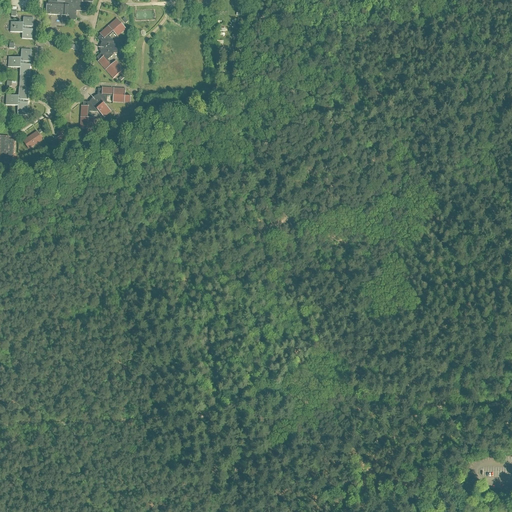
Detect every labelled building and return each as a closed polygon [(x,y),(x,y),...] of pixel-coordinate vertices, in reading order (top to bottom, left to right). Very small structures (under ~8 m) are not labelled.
[(57,0),(57,2),(48,1),(48,4),(46,4),(46,15),(64,16),(64,20),(76,21),(76,11),(86,12),(86,9),(92,9),(92,0),(57,0)] [(33,18),(23,18),(23,23),(11,22),(10,32),(22,33),(22,39),(32,40),(33,18)] [(120,24),(121,23),(117,19),(116,19),(117,19),(113,23),(112,23),(113,23),(108,27),(108,26),(108,27),(104,30),(104,31),(100,34),(99,34),(100,35),(97,38),(102,43),(101,44),(101,45),(101,46),(100,48),(100,49),(100,50),(100,51),(101,52),(101,53),(96,58),(99,61),(97,62),(98,62),(102,66),(101,66),(102,66),(105,70),(105,71),(106,70),(109,74),(109,75),(109,74),(113,79),(118,75),(117,74),(118,73),(119,74),(124,70),(123,69),(123,70),(119,66),(120,66),(120,65),(119,66),(116,62),(116,61),(111,65),(107,60),(113,55),(113,54),(117,54),(117,53),(117,45),(118,45),(118,44),(114,44),(114,43),(109,37),(113,33),(117,37),(118,37),(117,37),(121,33),(122,33),(126,29),(126,30),(122,25),(121,26),(121,25),(120,24)] [(26,83),(26,77),(30,78),(31,50),(21,50),(21,58),(8,58),(8,68),(20,68),(19,77),(20,77),(20,82),(26,83)] [(20,82),(19,88),(18,96),(6,96),(5,106),(17,106),(17,115),(27,116),(29,88),(26,88),(26,83),(20,82)] [(79,128),(85,128),(85,132),(87,132),(87,134),(86,134),(93,135),(93,134),(93,129),(94,129),(93,129),(94,123),(94,117),(95,117),(89,117),(89,111),(97,111),(98,110),(104,117),(102,115),(109,109),(111,111),(105,104),(106,103),(107,95),(113,96),(112,103),(113,103),(113,102),(118,102),(118,103),(118,102),(124,103),(130,103),(130,104),(130,96),(130,97),(128,97),(128,95),(125,95),(125,89),(125,90),(119,89),(114,89),(114,88),(113,88),(113,89),(108,89),(108,88),(108,89),(102,88),(102,87),(102,89),(98,89),(97,95),(96,96),(95,96),(95,97),(94,97),(93,98),(92,98),(93,98),(92,99),(91,100),(90,101),(90,102),(89,103),(83,102),(83,106),(81,106),(82,106),(81,112),(81,117),(80,117),(80,118),(81,118),(80,123),(80,128),(79,128)] [(61,131),(57,132),(59,138),(57,138),(60,146),(62,145),(62,146),(66,145),(65,144),(67,143),(64,136),(63,136),(61,131)] [(37,132),(29,137),(23,142),(28,149),(42,140),(37,132)] [(9,140),(9,137),(0,136),(0,163),(13,165),(15,140),(9,140)]
